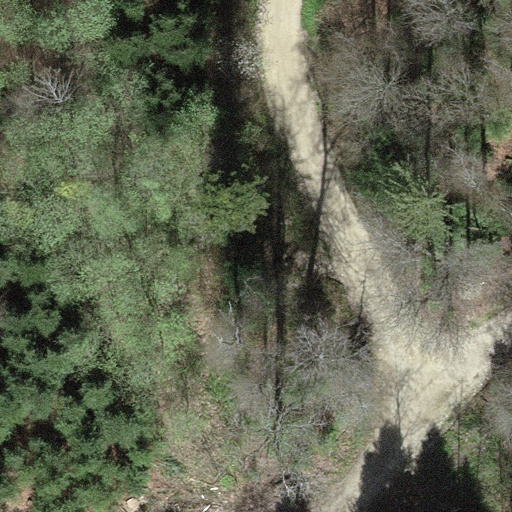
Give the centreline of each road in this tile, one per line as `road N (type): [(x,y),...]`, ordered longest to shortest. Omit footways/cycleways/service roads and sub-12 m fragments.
road 1 (track): [(440,396),(291,96),(287,0)]
road 2 (track): [(440,396),(335,511)]
